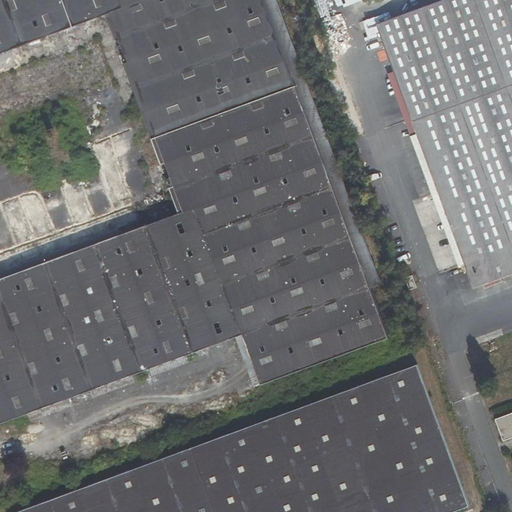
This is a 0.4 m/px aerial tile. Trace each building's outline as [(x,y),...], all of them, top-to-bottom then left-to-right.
[(370,289),(340,208),(263,0),(0,0),(0,54),(110,14),(184,213),(0,280),(0,423),(243,335),(261,385),(388,338),(370,289)] [(263,0),(340,208),(370,289),(382,285),(276,0),(263,0)] [(511,0),(442,0),(371,26),(459,267),(466,264),(475,288),(511,274),(511,0)] [(43,159),(47,170),(71,161),(59,127),(42,133),(51,157),(43,159)] [(411,290),(418,288),(413,276),(406,278),(411,290)] [(19,511),(454,511),(469,507),(417,365),(19,511)] [(511,413),(496,420),(504,441),(511,438),(511,413)] [(492,503),(497,501),(493,488),(487,490),(492,503)]
